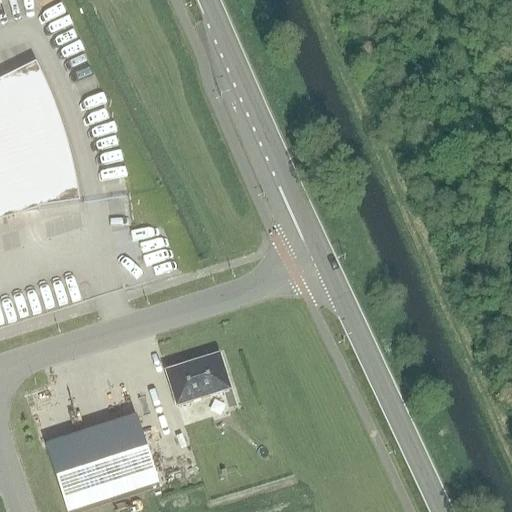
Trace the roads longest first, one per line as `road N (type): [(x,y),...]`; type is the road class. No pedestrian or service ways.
road 1 (unclassified): [(323,261),(0,375)]
road 2 (tertiary): [(323,261),(207,0)]
road 3 (tertiary): [(438,511),(323,261)]
